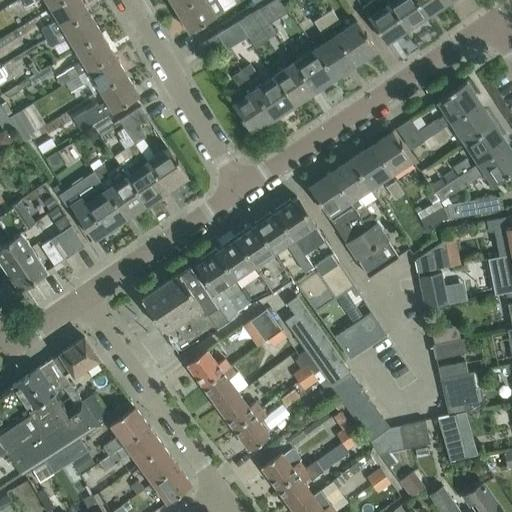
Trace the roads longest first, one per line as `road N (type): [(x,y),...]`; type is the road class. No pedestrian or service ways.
road 1 (residential): [(243,188),(492,20)]
road 2 (unknown): [(296,152),(430,391)]
road 3 (residential): [(80,296),(219,491)]
road 4 (residential): [(243,188),(129,0)]
road 5 (residential): [(80,296),(243,188)]
